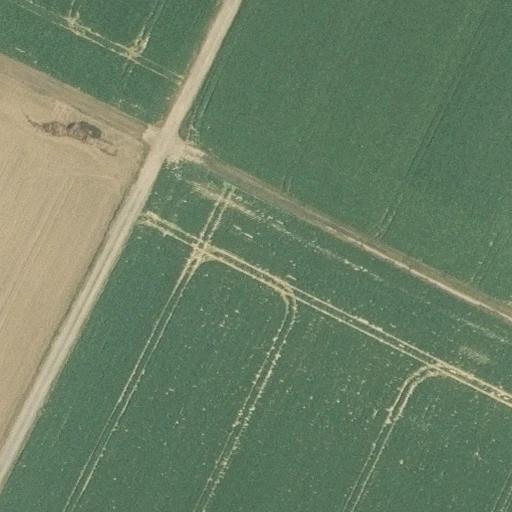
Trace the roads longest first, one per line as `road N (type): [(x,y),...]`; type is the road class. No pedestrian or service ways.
road 1 (track): [(511,308),(0,63)]
road 2 (track): [(0,485),(237,0)]
